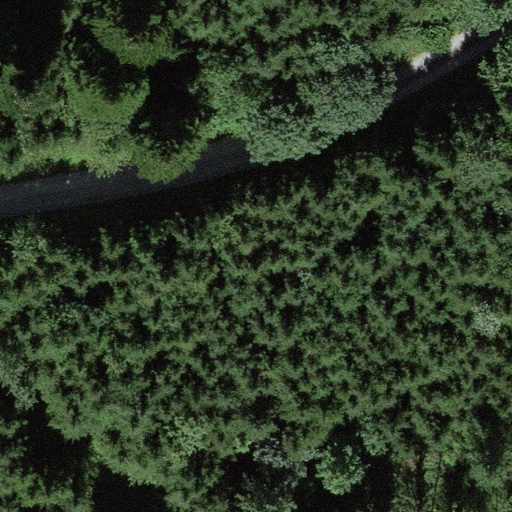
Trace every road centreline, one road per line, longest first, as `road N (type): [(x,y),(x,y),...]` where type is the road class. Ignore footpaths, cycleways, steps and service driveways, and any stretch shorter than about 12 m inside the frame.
road 1 (unclassified): [(0,201),(226,152),(369,99),(511,17)]
road 2 (track): [(0,371),(39,404),(124,511)]
